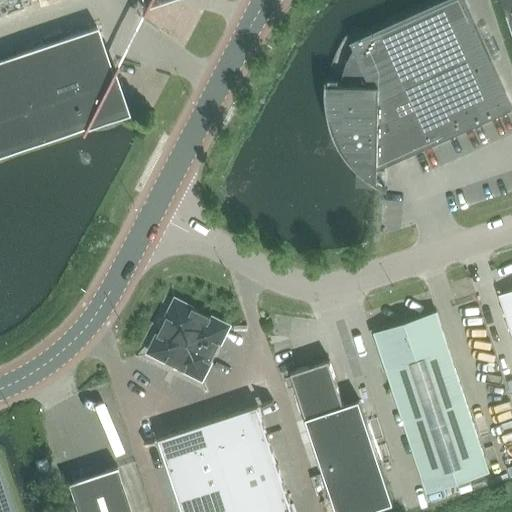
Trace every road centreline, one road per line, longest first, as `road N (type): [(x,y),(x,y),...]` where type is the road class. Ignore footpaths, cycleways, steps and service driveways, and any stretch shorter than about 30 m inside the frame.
road 1 (unclassified): [(150,214),(275,277),(330,286),(511,230)]
road 2 (tertiary): [(150,214),(265,0)]
road 3 (tertiary): [(0,390),(40,370),(87,327),(150,214)]
